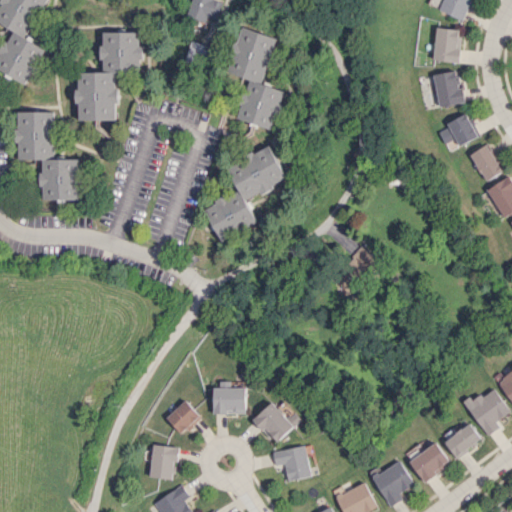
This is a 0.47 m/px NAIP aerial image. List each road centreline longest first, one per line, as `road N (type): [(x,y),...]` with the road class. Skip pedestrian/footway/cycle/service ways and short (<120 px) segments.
road 1 (residential): [(511,456),(506,114),(491,79),(497,26),(511,14)]
road 2 (residential): [(0,218),(31,234),(95,239),(157,260),(189,274),(201,292)]
road 3 (residential): [(108,450),(119,419),(201,292)]
road 4 (residential): [(258,511),(238,481),(242,451),(229,442),(210,456),(215,472),(238,481)]
